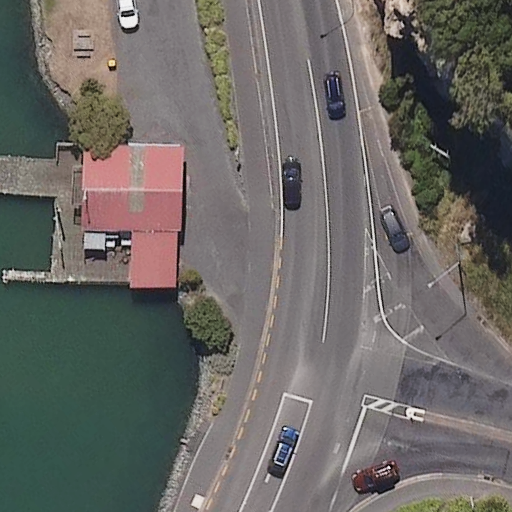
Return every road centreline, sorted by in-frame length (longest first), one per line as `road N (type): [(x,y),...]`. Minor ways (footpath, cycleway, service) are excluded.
road 1 (tertiary): [(313,64),(358,133),(410,270),(447,325),(511,382)]
road 2 (secondary): [(313,64),(329,263),(314,387)]
road 3 (tertiary): [(511,436),(314,387)]
road 4 (secondary): [(314,387),(270,511)]
